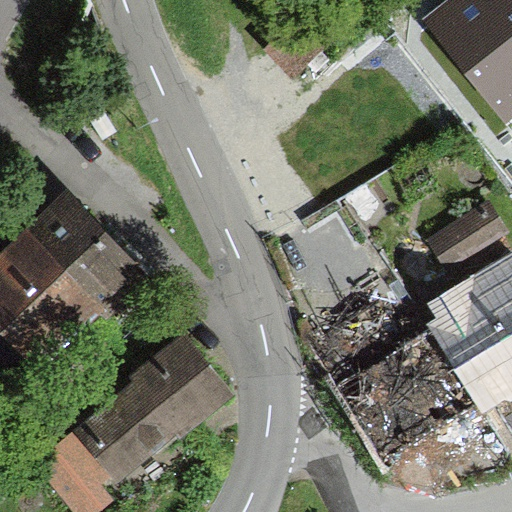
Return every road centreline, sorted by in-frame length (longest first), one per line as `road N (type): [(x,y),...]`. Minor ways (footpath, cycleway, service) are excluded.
road 1 (tertiary): [(269,419),(268,359),(235,248),(125,0)]
road 2 (residential): [(352,511),(311,435),(269,419)]
